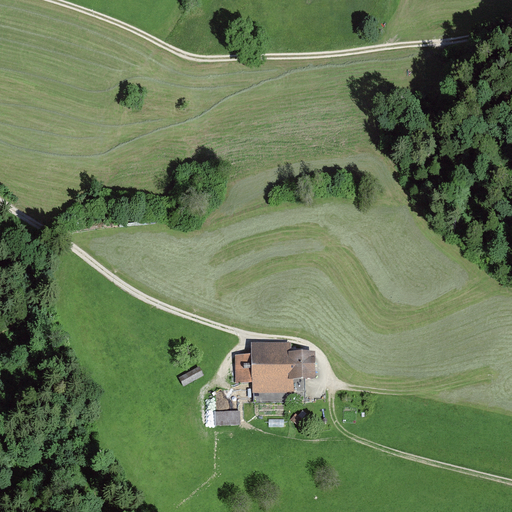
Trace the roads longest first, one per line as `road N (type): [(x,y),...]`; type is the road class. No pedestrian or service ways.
road 1 (track): [(0,194),(138,295),(235,333),(304,336),(332,356),(336,424),(371,446),(511,483)]
road 2 (track): [(53,0),(187,60),(346,55),(453,40),(511,18)]
